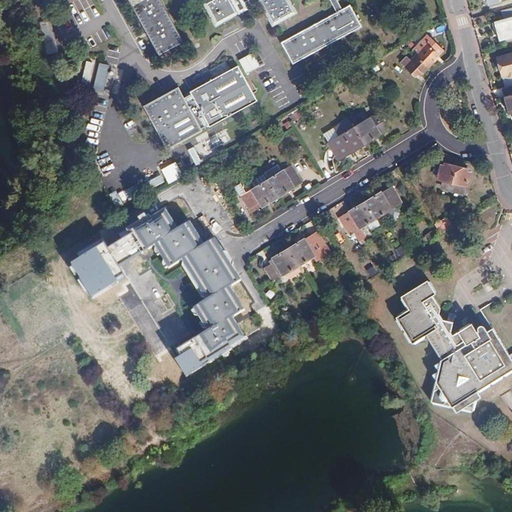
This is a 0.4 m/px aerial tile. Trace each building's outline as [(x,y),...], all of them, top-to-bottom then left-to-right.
[(130,0),(161,53),(185,39),(162,0),(202,0),(215,21),(246,2),(244,0),(249,0),(250,0),(261,0),(272,18),(296,4),(293,0),(334,0),(335,1),(283,33),(295,55),(363,14),(354,0),(130,0)] [(511,6),(501,9),(504,19),(494,22),(499,40),(511,36),(511,6)] [(51,19),(41,22),(49,53),(60,50),(51,19)] [(423,39),(417,45),(423,51),(413,61),(408,55),(402,61),(416,75),(418,73),(421,75),(437,58),(435,55),(437,53),(423,39)] [(511,52),(496,57),(505,86),(511,84),(511,52)] [(211,118),(212,120),(260,93),(240,58),(232,63),(228,54),(212,63),(216,72),(192,86),(194,88),(186,93),(179,82),(145,101),(171,144),(204,125),(203,123),(211,118)] [(88,60),(83,81),(89,82),(94,62),(88,60)] [(95,89),(111,92),(117,65),(100,61),(95,89)] [(395,62),(390,67),(399,78),(404,74),(395,62)] [(295,121),(303,116),(298,109),(290,115),(295,121)] [(378,123),(386,119),(381,110),(374,114),(378,123)] [(339,137),(325,145),(334,161),(378,135),(369,119),(354,127),(348,118),(333,128),(339,137)] [(215,147),(231,140),(224,123),(187,140),(197,163),(218,154),(215,147)] [(170,183),(184,175),(177,161),(163,169),(170,183)] [(466,170),(445,164),(444,167),(441,166),(435,188),(443,191),(445,184),(459,187),(457,194),(464,195),(470,174),(466,173),(466,170)] [(291,165),(242,195),(252,212),(301,182),(291,165)] [(208,181),(215,177),(210,169),(204,173),(208,181)] [(151,188),(166,182),(163,175),(148,182),(151,188)] [(137,192),(142,189),(137,180),(132,183),(137,192)] [(400,204),(404,202),(394,184),(340,218),(349,233),(359,226),(361,228),(396,207),(400,215),(405,212),(400,204)] [(118,191),(111,194),(118,206),(124,203),(118,191)] [(164,208),(126,232),(129,237),(108,249),(105,244),(73,265),(93,297),(125,277),(118,266),(138,253),(140,255),(152,247),(155,251),(166,269),(180,261),(189,275),(205,301),(192,309),(203,326),(206,332),(177,350),(193,375),(248,340),(236,321),(239,319),(249,313),(235,291),(246,284),(230,258),(215,234),(203,241),(190,220),(183,225),(177,228),(164,208)] [(448,216),(438,222),(443,231),(453,225),(448,216)] [(265,268),(273,282),(319,254),(310,240),(307,242),(305,239),(270,260),(272,264),(265,268)] [(449,322),(442,320),(439,319),(436,307),(424,287),(418,285),(399,296),(407,309),(405,311),(397,315),(396,319),(400,326),(405,327),(415,321),(421,333),(437,359),(432,380),(439,392),(447,406),(468,411),(496,394),(505,389),(511,384),(511,367),(511,365),(504,353),(511,348),(511,308),(507,301),(481,317),(476,320),(475,319),(449,335),(447,332),(449,322)] [(444,313),(442,320),(449,322),(451,315),(445,313),(444,313)]
